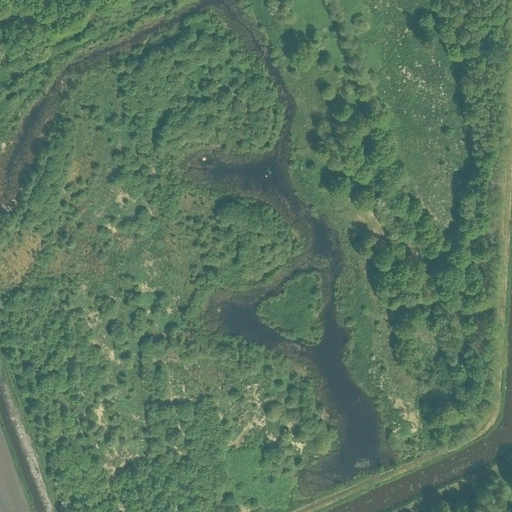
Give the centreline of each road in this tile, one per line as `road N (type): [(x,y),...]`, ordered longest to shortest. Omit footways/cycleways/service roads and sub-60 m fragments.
road 1 (track): [(0,77),(165,0)]
road 2 (track): [(511,454),(395,511)]
